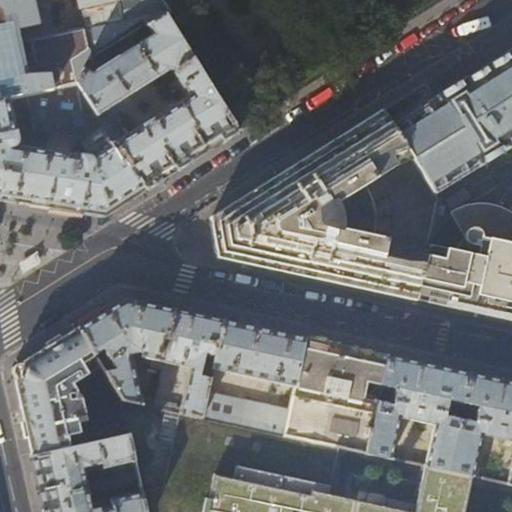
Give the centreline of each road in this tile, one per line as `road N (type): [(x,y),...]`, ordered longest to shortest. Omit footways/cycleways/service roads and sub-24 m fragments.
road 1 (residential): [(500,0),(100,262)]
road 2 (residential): [(100,262),(511,348)]
